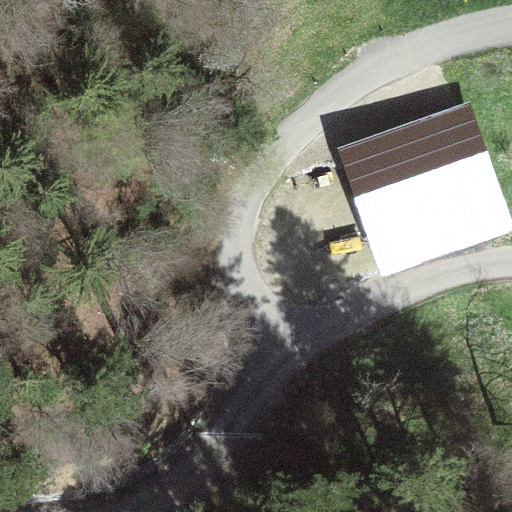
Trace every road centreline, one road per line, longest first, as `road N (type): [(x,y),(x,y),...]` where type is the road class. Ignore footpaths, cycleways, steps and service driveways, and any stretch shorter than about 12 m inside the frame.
road 1 (track): [(511,257),(465,261),(334,322),(297,329),(250,299),(237,267),(236,227),(247,186),(305,115),(413,45),(511,15)]
road 2 (track): [(297,329),(224,442),(185,480),(130,511)]
